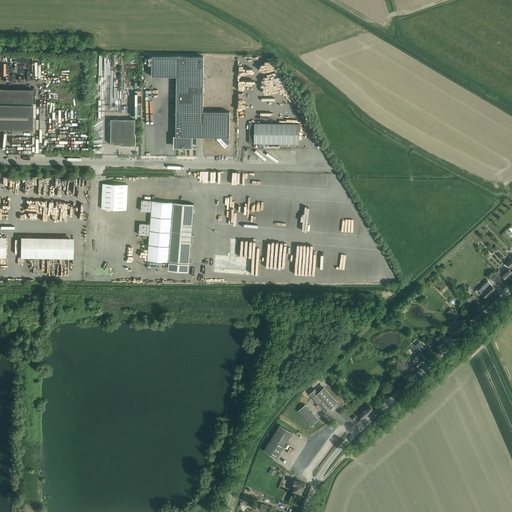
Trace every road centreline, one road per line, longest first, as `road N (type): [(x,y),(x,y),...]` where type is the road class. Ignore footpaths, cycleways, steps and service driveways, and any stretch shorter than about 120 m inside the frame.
road 1 (track): [(511,191),(373,123),(256,31),(194,0)]
road 2 (unclassified): [(511,288),(344,442),(305,511)]
road 3 (unclassified): [(239,165),(0,160)]
